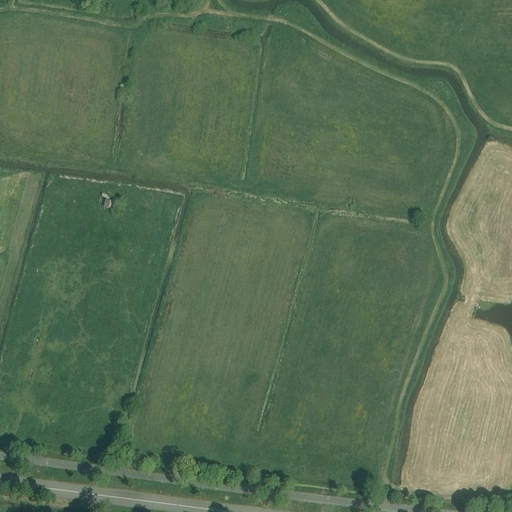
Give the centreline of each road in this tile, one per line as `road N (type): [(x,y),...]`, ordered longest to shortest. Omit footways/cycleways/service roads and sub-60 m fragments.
road 1 (unclassified): [(422,511),(0,457)]
road 2 (unclassified): [(230,511),(0,482)]
